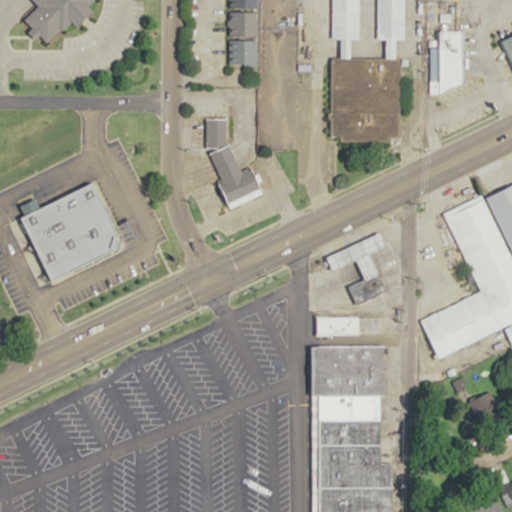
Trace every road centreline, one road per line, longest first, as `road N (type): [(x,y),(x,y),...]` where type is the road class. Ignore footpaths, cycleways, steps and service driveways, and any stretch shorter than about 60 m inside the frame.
road 1 (secondary): [(511,124),(0,374)]
road 2 (residential): [(405,176),(403,511)]
road 3 (residential): [(292,230),(296,511)]
road 4 (residential): [(204,274),(182,229),(166,147),(169,0)]
road 5 (residential): [(168,103),(0,101)]
